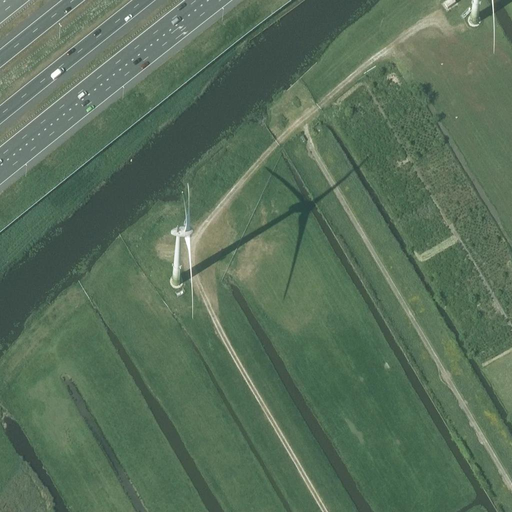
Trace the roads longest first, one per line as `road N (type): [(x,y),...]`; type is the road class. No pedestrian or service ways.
road 1 (track): [(435,16),(275,142),(192,241),(193,280),(323,511)]
road 2 (motorway): [(0,156),(196,0)]
road 3 (motorway): [(0,115),(145,0)]
